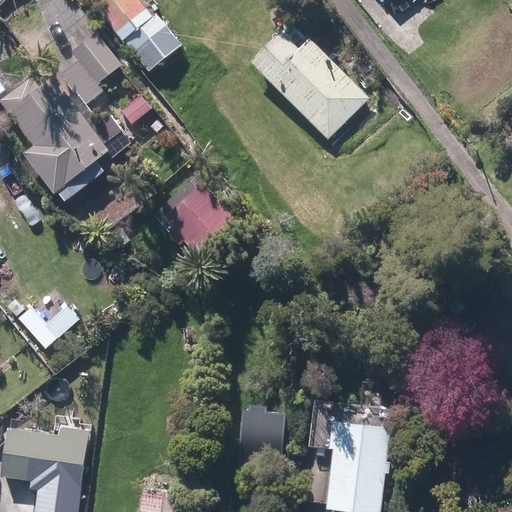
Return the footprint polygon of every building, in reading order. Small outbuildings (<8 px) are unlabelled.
[(145,0),(95,0),(152,68),(182,45),(145,0)] [(259,61),(334,137),(375,98),(316,37),(304,49),(289,32),(259,61)] [(92,104),(102,117),(121,102),(111,88),(108,90),(103,83),(109,78),(120,91),(134,81),(123,67),(126,66),(101,33),(76,52),(82,60),(64,73),(89,106),(92,104)] [(35,156),(63,193),(117,151),(110,142),(127,129),(116,115),(100,128),(61,77),(47,88),(38,76),(7,101),(45,149),(35,156)] [(145,90),(158,105),(166,98),(154,83),(145,90)] [(134,106),(142,115),(148,110),(140,101),(134,106)] [(169,126),(182,141),(192,133),(179,118),(169,126)] [(182,150),(187,156),(200,145),(195,139),(182,150)] [(210,151),(195,166),(215,187),(230,172),(210,151)] [(211,183),(171,217),(200,250),(239,216),(211,183)] [(249,452),(290,455),(297,413),(253,410),(249,452)] [(336,508),(370,511),(387,511),(398,427),(342,421),(339,448),(343,448),(336,508)] [(29,511),(64,511),(68,486),(86,488),(94,431),(67,426),(65,435),(16,428),(9,476),(35,480),(29,511)] [(145,511),(189,511),(192,494),(148,488),(145,511)] [(75,511),(90,511),(91,503),(77,501),(75,511)]
